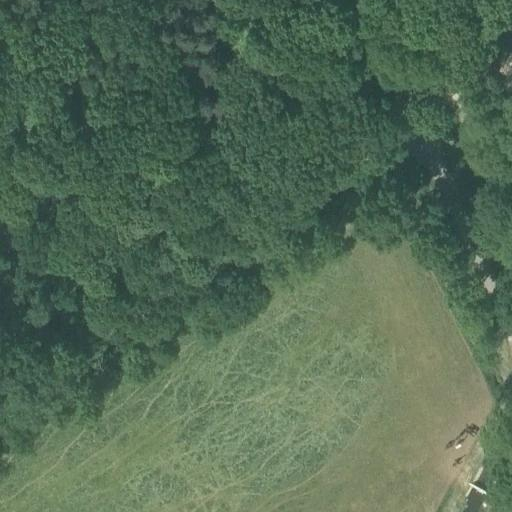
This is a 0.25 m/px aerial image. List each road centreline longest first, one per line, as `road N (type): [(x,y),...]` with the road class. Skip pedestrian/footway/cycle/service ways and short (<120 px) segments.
road 1 (unclassified): [(0,409),(416,124)]
road 2 (track): [(0,135),(238,240)]
road 3 (unclassified): [(511,335),(416,124)]
road 4 (unclassified): [(416,124),(350,0)]
